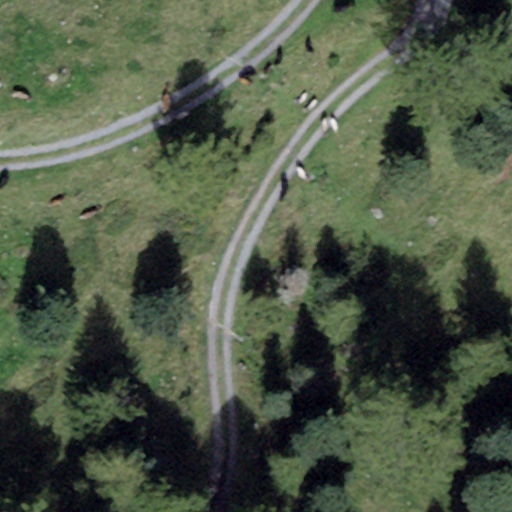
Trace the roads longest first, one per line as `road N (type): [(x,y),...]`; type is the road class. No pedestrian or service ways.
road 1 (track): [(438,0),(409,43),(325,116),(252,211),(220,325),(227,462),(213,511)]
road 2 (track): [(0,158),(29,159),(104,139),(198,90),(272,36),(303,0)]
